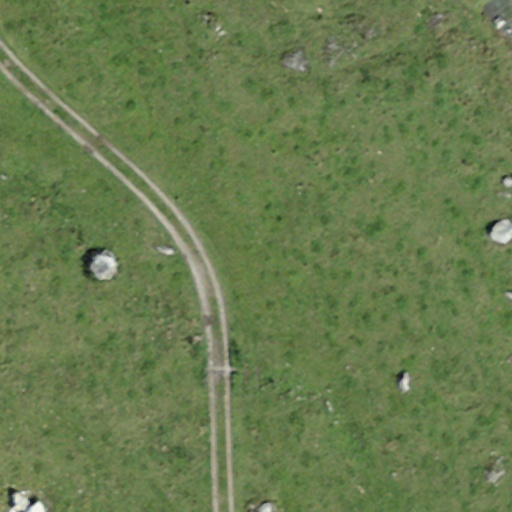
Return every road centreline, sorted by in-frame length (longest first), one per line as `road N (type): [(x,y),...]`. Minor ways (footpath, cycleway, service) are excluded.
road 1 (track): [(223,511),(218,333),(193,252),(117,164),(0,55)]
road 2 (track): [(149,511),(93,456),(0,411)]
